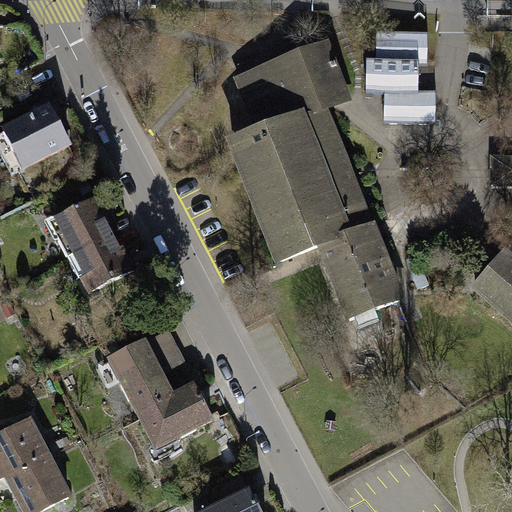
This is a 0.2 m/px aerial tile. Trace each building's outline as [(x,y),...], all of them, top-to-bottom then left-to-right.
[(428,36),(376,35),(376,64),(367,64),(366,94),(384,95),(384,124),(436,125),(436,94),(419,93),(419,67),(428,67),(428,36)] [(256,112),(264,134),(322,111),(317,98),(340,89),(323,47),(239,81),(252,114),(256,112)] [(68,147),(49,111),(0,136),(0,155),(11,177),(68,147)] [(354,190),(322,111),(264,134),(234,146),(281,264),(322,248),(370,229),(355,190),(354,190)] [(57,240),(68,260),(111,237),(104,224),(109,222),(97,199),(54,221),(63,236),(57,240)] [(399,302),(370,229),(322,248),(350,322),(399,302)] [(84,276),(93,293),(133,271),(121,248),(118,250),(111,237),(68,260),(77,279),(84,276)] [(511,260),(509,258),(505,254),(475,288),(511,321),(511,260)] [(155,367),(161,377),(184,366),(167,333),(145,345),(156,367),(155,367)] [(121,383),(139,418),(173,400),(172,399),(161,377),(155,367),(156,367),(145,345),(144,344),(113,360),(125,381),(121,383)] [(173,400),(139,418),(154,446),(175,436),(177,440),(212,421),(195,387),(172,399),(173,400)] [(0,479),(46,456),(29,422),(0,437),(0,479)] [(17,495),(25,511),(41,511),(69,498),(46,456),(0,479),(0,495),(3,502),(17,495)] [(215,489),(224,505),(249,492),(241,476),(215,489)] [(224,505),(210,511),(259,511),(249,492),(224,505)]
